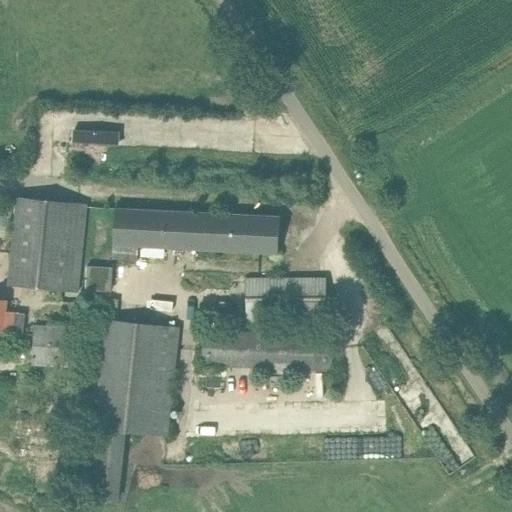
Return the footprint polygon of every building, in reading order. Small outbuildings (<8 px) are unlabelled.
[(87,205),(17,197),(10,266),(17,266),(15,284),(78,291),(87,205)] [(280,216),(115,208),(112,259),(137,260),(138,246),(277,254),(280,216)] [(246,318),(326,318),(326,278),(246,278),(246,318)] [(21,334),(23,334),(25,313),(5,311),(6,300),(0,299),(0,332),(20,334),(20,335),(21,335),(21,334)] [(95,319),(84,426),(124,430),(166,435),(179,328),(116,321),(95,319)] [(70,328),(34,326),(32,364),(68,366),(70,328)] [(202,331),(201,366),(331,371),(332,336),(202,331)]
